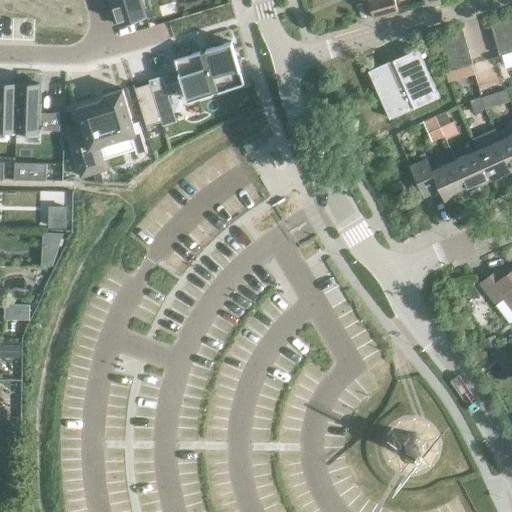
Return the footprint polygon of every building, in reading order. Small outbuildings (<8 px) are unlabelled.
[(108,0),(111,8),(114,7),(119,25),(147,17),(141,0),(108,0)] [(372,0),(370,1),(374,17),(398,10),(395,0),(372,0)] [(511,39),(511,14),(489,21),(496,44),(511,39)] [(440,35),(443,46),(466,39),(463,28),(440,35)] [(447,58),(470,51),(466,39),(443,46),(447,58)] [(511,51),(511,39),(496,44),(499,55),(511,51)] [(231,41),(174,59),(187,101),(244,83),(231,41)] [(392,117),(441,95),(419,48),(370,71),(392,117)] [(473,62),(470,51),(447,58),(450,69),(473,62)] [(163,75),(149,79),(150,83),(153,92),(167,87),(163,75)] [(0,128),(16,129),(17,83),(0,82),(0,128)] [(17,83),(16,129),(59,130),(60,112),(40,112),(41,84),(17,83)] [(150,83),(135,88),(146,126),(162,121),(153,92),(150,83)] [(85,134),(70,138),(81,176),(108,168),(101,144),(131,135),(136,154),(147,151),(140,127),(135,128),(123,89),(103,95),(104,98),(77,107),(85,134)] [(506,89),(482,96),(485,108),(509,101),(506,89)] [(485,108),(482,96),(470,100),(474,111),(485,108)] [(436,115),(441,126),(451,122),(446,111),(436,115)] [(430,131),(441,126),(436,115),(425,120),(430,131)] [(474,139),(478,149),(491,178),(511,168),(499,139),(495,129),(474,139)] [(511,133),(499,139),(511,168),(511,133)] [(262,135),(245,145),(248,150),(249,151),(266,141),(262,135)] [(478,149),(455,159),(468,188),(491,178),(478,149)] [(427,158),(410,165),(424,195),(440,188),(444,198),(468,188),(455,159),(431,170),(427,158)] [(14,179),(46,180),(46,179),(47,163),(15,162),(14,179)] [(511,305),(511,271),(503,278),(497,271),(482,283),(497,303),(505,296),(511,305)] [(424,452),(425,450),(425,448),(425,446),(425,444),(424,442),(423,440),(422,439),(421,437),(419,436),(417,435),(416,434),(414,433),(412,433),(409,433),(407,434),(405,434),(404,435),(402,436),(400,438),(399,440),(398,441),(397,443),(397,445),(397,447),(397,449),(398,452),(399,453),(400,455),(401,457),(403,458),(405,459),(407,460),(409,461),(411,461),(413,461),(415,460),(417,460),(419,459),(420,457),(422,456),(423,454),(424,452)]
